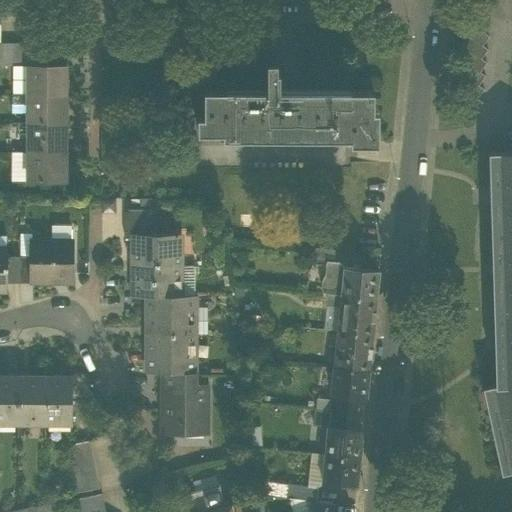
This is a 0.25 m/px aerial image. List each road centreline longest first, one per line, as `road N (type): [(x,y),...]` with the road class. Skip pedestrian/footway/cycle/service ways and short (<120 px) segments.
road 1 (residential): [(373,511),(429,11)]
road 2 (residential): [(429,11),(154,0)]
road 3 (residential): [(135,465),(92,336),(58,315),(0,328)]
